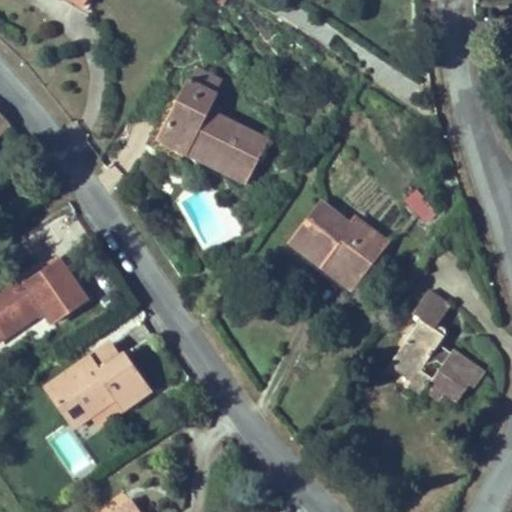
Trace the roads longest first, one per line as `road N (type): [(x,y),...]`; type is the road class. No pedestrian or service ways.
road 1 (residential): [(0,94),(54,141),(256,426),(332,511)]
road 2 (residential): [(449,0),(483,188)]
road 3 (residential): [(483,188),(511,312)]
